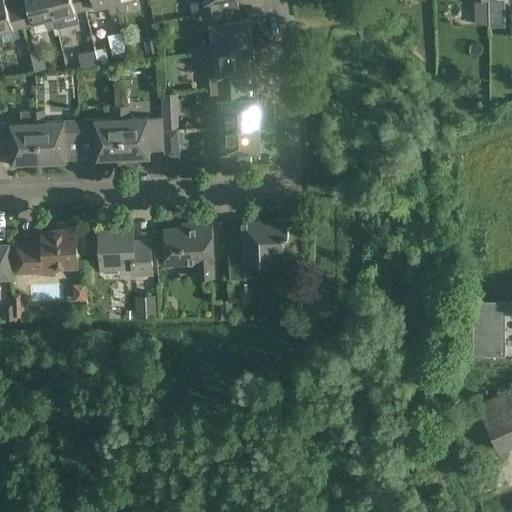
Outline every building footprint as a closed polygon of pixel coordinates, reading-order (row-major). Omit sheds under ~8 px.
[(0,0),(0,42),(19,37),(16,26),(23,24),(17,2),(7,5),(5,0),(0,0)] [(23,0),(17,2),(23,24),(44,19),(49,29),(57,27),(52,9),(49,0),(23,0)] [(49,0),(57,27),(78,22),(76,11),(85,9),(83,0),(49,0)] [(119,12),(115,0),(83,0),(85,9),(105,4),(111,14),(119,12)] [(115,0),(119,12),(126,10),(126,0),(115,0)] [(205,0),(205,1),(200,2),(190,4),(192,15),(202,14),(219,11),(217,0),(205,0)] [(474,0),(480,0),(480,23),(488,23),(488,0),(474,0)] [(202,14),(204,25),(210,24),(212,43),(200,44),(201,52),(252,45),(248,18),(221,22),(219,11),(202,14)] [(156,44),(145,46),(147,56),(158,54),(156,44)] [(252,45),(201,52),(202,60),(214,58),(216,77),(210,78),(211,89),(244,86),(243,74),(256,72),(252,45)] [(104,47),(95,50),(97,59),(107,57),(104,47)] [(40,50),(32,52),(36,70),(44,67),(40,50)] [(124,51),(113,53),(114,61),(125,59),(124,51)] [(207,119),(208,126),(259,124),(258,97),(245,98),(244,86),(211,89),(212,101),(218,101),(219,118),(207,119)] [(162,102),(178,101),(177,92),(161,93),(162,102)] [(95,140),(96,158),(123,157),(121,105),(113,106),(114,118),(79,119),(81,140),(95,140)] [(121,105),(123,157),(150,156),(150,150),(164,149),(162,117),(148,117),(148,116),(129,117),(129,105),(121,105)] [(39,161),(37,109),(21,110),(21,122),(0,123),(0,150),(12,150),(12,162),(39,161)] [(65,141),(81,140),(79,119),(45,121),(44,109),(37,109),(39,161),(66,160),(65,141)] [(260,151),(259,124),(208,126),(208,134),(220,134),(222,166),(251,165),(251,152),(260,151)] [(163,129),(165,157),(180,156),(178,129),(163,129)] [(289,236),(288,218),(242,221),(243,253),(229,253),(230,278),(245,278),(244,263),(261,262),(261,257),(284,256),(284,236),(289,236)] [(214,261),(212,222),(192,223),(192,227),(164,228),(166,263),(197,262),(198,278),(214,277),(213,261),(214,261)] [(133,243),(132,226),(116,226),(116,231),(100,232),(101,251),(102,274),(120,274),(119,266),(133,266),(133,273),(152,272),(152,262),(151,242),(133,243)] [(78,267),(76,228),(42,230),(43,242),(15,244),(16,273),(58,271),(58,268),(78,267)] [(0,244),(0,278),(12,278),(10,244),(0,244)] [(156,291),(149,291),(149,296),(146,296),(146,305),(148,305),(148,317),(156,317),(156,294),(156,291)] [(5,320),(14,319),(13,293),(13,305),(4,305),(5,320)] [(21,293),(13,293),(14,319),(14,316),(25,316),(24,304),(21,305),(21,293)] [(232,311),(231,299),(219,301),(220,312),(232,311)] [(473,300),(473,355),(505,355),(505,301),(505,300),(473,300)] [(511,391),(481,406),(501,450),(511,444),(511,391)]
